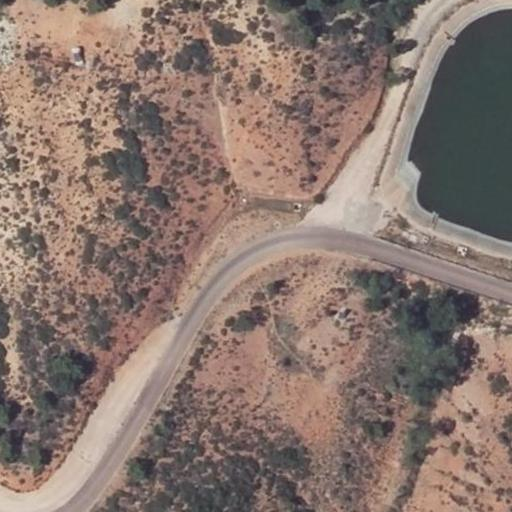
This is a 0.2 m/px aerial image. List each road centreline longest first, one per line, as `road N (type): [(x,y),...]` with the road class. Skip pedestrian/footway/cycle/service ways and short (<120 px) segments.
road 1 (unclassified): [(511,297),(329,240),(254,254),(213,289),(76,511)]
road 2 (track): [(329,240),(420,28),(448,0)]
